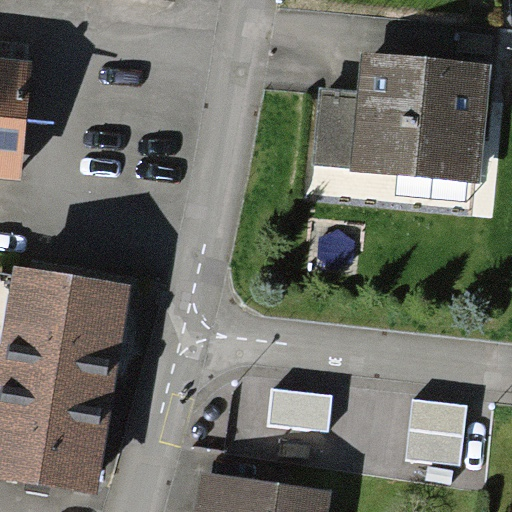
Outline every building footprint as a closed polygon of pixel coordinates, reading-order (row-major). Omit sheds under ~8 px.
[(324,95),(319,162),(478,175),(487,62),(368,52),(364,99),(324,95)] [(15,268),(0,353),(0,477),(95,494),(130,288),(15,268)] [(272,390),(268,424),(326,431),(330,396),(272,390)] [(413,399),(406,457),(457,463),(464,405),(413,399)] [(317,511),(320,480),(218,472),(215,511),(317,511)]
